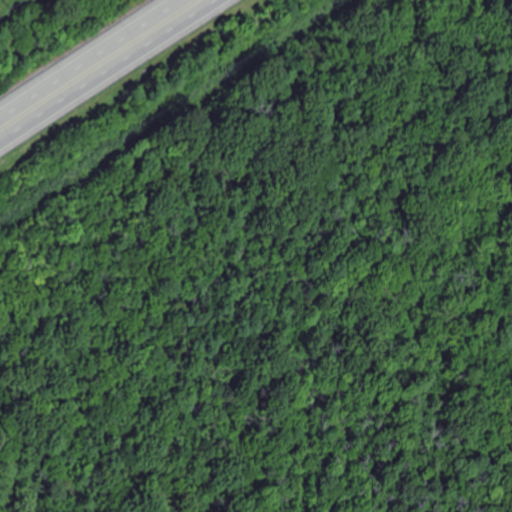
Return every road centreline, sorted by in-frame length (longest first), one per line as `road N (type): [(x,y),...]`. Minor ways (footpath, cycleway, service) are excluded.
road 1 (trunk): [(0,145),(218,0)]
road 2 (trunk): [(180,0),(0,118)]
